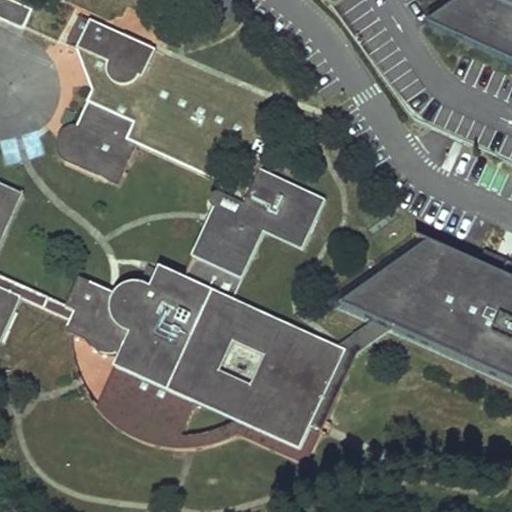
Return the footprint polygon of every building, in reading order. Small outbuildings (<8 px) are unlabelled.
[(511,0),(462,0),(434,21),(511,58),(511,0)] [(0,341),(4,343),(23,298),(74,320),(69,332),(74,334),(90,341),(98,350),(107,354),(119,354),(124,356),(106,397),(112,404),(127,418),(145,428),(161,434),(184,437),(199,402),(243,422),(304,449),(319,416),(347,352),(342,350),(235,303),(266,232),(304,249),(325,200),(263,175),(291,110),(118,37),(81,18),(69,47),(74,49),(96,89),(91,101),(79,128),(85,131),(83,137),(81,137),(78,135),(72,133),(65,136),(61,141),(60,148),(62,157),(65,162),(120,187),(139,147),(229,189),(226,197),(221,195),(218,196),(216,197),(214,199),(213,204),(215,209),(218,211),(187,281),(162,271),(161,272),(155,286),(153,290),(150,288),(146,287),(136,286),(129,288),(122,292),(118,296),(82,280),(69,308),(0,276),(0,251),(24,197),(0,186),(0,341)] [(511,279),(436,246),(343,304),(376,319),(391,326),(511,378),(511,279)] [(161,272),(152,267),(145,282),(155,286),(161,272)] [(391,326),(376,319),(342,350),(347,352),(357,357),(391,326)] [(357,357),(347,352),(319,416),(329,420),(357,357)] [(329,420),(319,416),(304,449),(243,422),(199,437),(184,437),(161,434),(145,428),(127,418),(112,404),(106,397),(101,408),(124,430),(163,447),(202,448),(241,434),(310,464),(329,420)]
